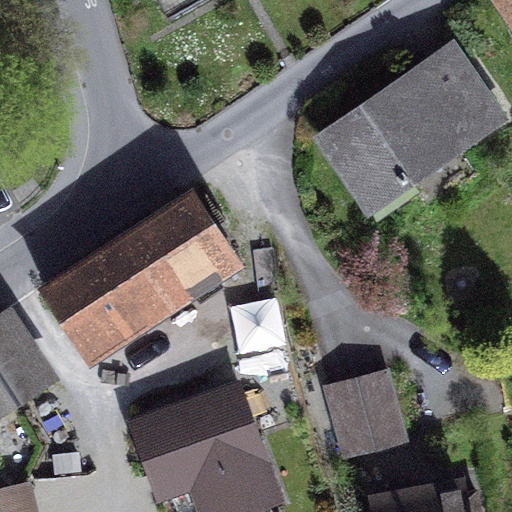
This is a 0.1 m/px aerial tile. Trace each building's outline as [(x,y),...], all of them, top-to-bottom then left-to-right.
[(158,0),(165,12),(185,0),(158,0)] [(185,0),(165,12),(172,24),(214,0),(185,0)] [(511,0),(496,0),(511,24),(511,0)] [(454,150),(501,118),(452,48),(357,114),(362,122),(326,147),(377,221),(419,192),(411,180),(404,170),(447,140),(454,150)] [(320,139),(326,147),(362,122),(357,114),(320,139)] [(404,170),(411,180),(454,150),(447,140),(404,170)] [(188,282),(201,302),(223,288),(210,268),(231,254),(190,191),(45,286),(86,349),(188,282)] [(0,316),(0,405),(44,377),(3,314),(0,316)] [(347,455),(403,441),(385,372),(329,387),(347,455)] [(209,511),(227,511),(272,496),(235,393),(141,427),(157,471),(191,459),(196,475),(209,511)] [(162,487),(196,475),(191,459),(157,471),(162,487)] [(466,511),(464,495),(462,483),(375,498),(377,511),(466,511)] [(31,511),(25,488),(0,493),(0,511),(31,511)] [(466,511),(479,511),(476,493),(464,495),(466,511)]
